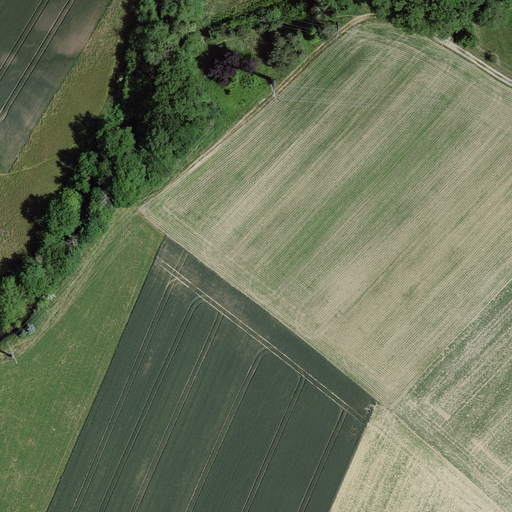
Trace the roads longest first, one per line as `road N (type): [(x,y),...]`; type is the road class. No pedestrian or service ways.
road 1 (track): [(370,16),(340,31),(135,211),(382,403)]
road 2 (track): [(511,83),(429,34),(370,16)]
